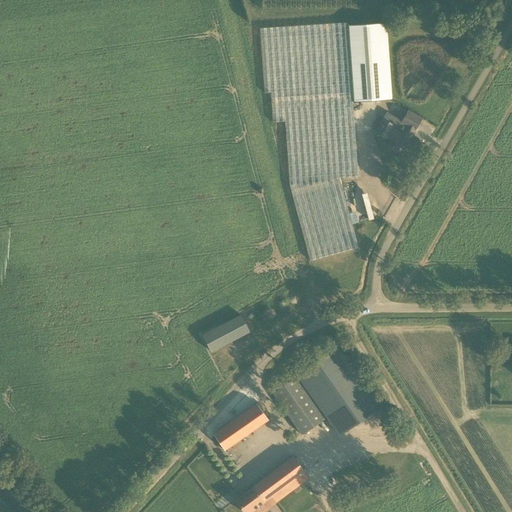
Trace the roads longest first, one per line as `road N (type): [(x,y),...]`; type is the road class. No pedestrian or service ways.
road 1 (unclassified): [(124,511),(301,343),(378,306)]
road 2 (unclassified): [(378,306),(378,271),(394,235),(511,40)]
road 3 (track): [(463,511),(351,314)]
road 4 (unclassified): [(511,310),(378,306)]
